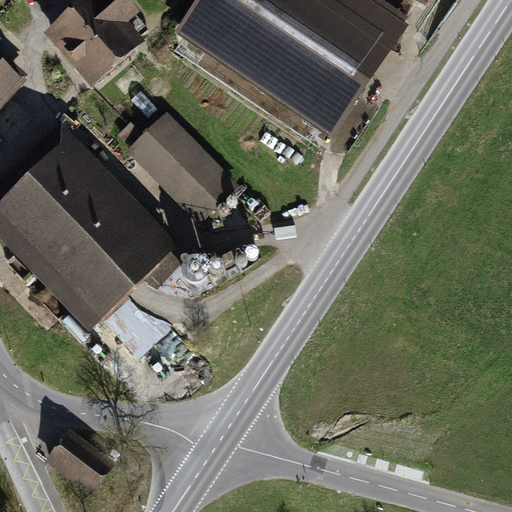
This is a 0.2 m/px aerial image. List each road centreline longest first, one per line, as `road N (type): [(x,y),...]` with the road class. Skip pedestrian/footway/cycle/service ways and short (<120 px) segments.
road 1 (secondary): [(216,442),(508,0)]
road 2 (track): [(469,0),(314,232),(345,253)]
road 3 (unclassified): [(469,511),(216,442)]
road 4 (tertiary): [(216,442),(47,404),(13,384)]
